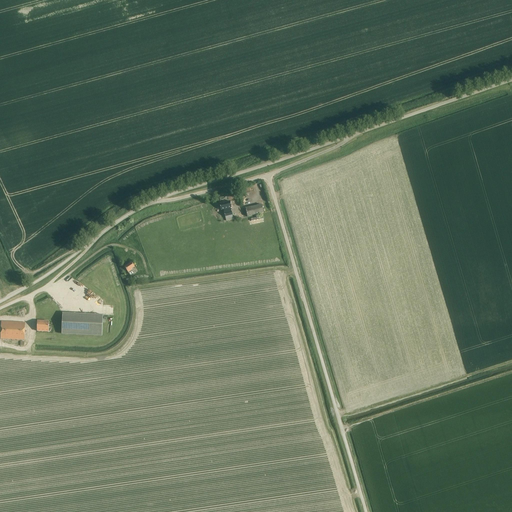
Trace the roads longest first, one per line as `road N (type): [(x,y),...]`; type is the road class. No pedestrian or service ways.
road 1 (unclassified): [(365,511),(267,175)]
road 2 (unclassified): [(354,135),(154,200)]
road 3 (unclassified): [(0,302),(154,200)]
road 4 (unclassified): [(354,135),(511,79)]
